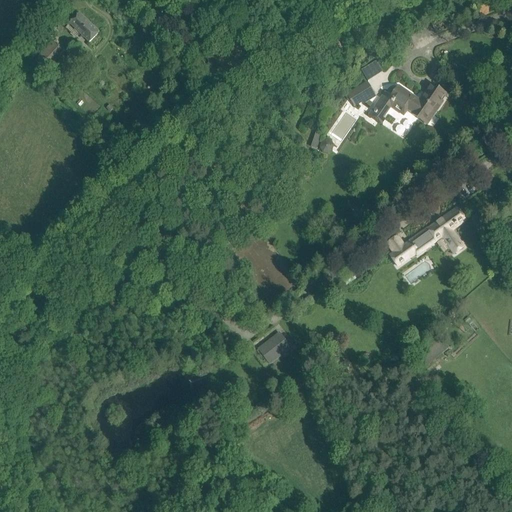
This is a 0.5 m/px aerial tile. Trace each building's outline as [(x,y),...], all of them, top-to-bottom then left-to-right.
[(99,32),(84,18),(74,28),(89,42),(99,32)] [(45,47),(41,52),(43,55),(40,58),(45,63),(48,60),(51,61),(62,50),(53,41),(47,48),(45,47)] [(68,82),(63,77),(54,86),(59,91),(68,82)] [(367,83),(347,94),(354,105),(362,101),(364,103),(375,97),(367,83)] [(421,102),(411,95),(399,86),(391,97),(385,93),(369,116),(379,123),(391,107),(403,116),(408,109),(412,113),(412,114),(427,125),(428,124),(427,124),(447,95),(446,95),(433,86),(433,85),(432,85),(421,102)] [(310,147),(317,149),(322,132),(315,130),(310,147)] [(457,209),(411,241),(410,240),(404,245),(397,235),(385,244),(391,254),(389,256),(398,268),(442,236),(454,254),(463,247),(451,230),(465,220),(457,209)] [(259,348),(270,365),(280,357),(281,359),(285,356),(284,354),(292,348),(279,332),(259,348)] [(418,358),(427,370),(451,350),(442,338),(418,358)] [(244,348),(243,350),(248,356),(249,355),(255,350),(250,344),(244,348)]
